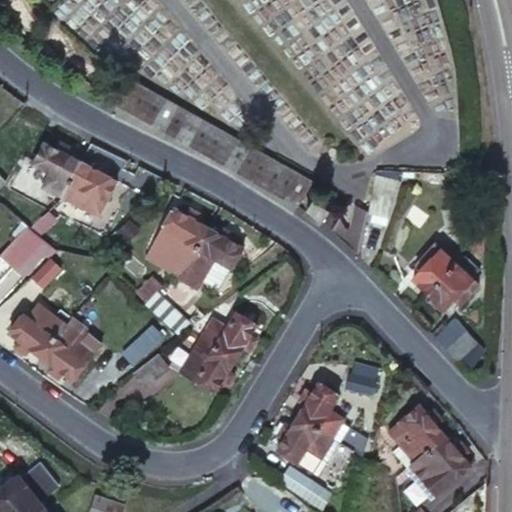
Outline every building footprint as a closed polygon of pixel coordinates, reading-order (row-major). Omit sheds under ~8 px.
[(127,110),(142,86),(130,79),(129,80),(116,103),(127,110)] [(127,110),(139,117),(154,93),(142,86),(127,110)] [(152,124),(165,100),(154,93),(139,117),(149,123),(152,124)] [(164,131),(178,107),(172,103),(165,100),(152,124),(164,131)] [(175,138),(189,114),(178,107),(164,131),(175,138)] [(187,145),(201,121),(189,114),(175,138),(180,141),(187,145)] [(199,152),(213,127),(209,125),(201,121),(187,145),(199,152)] [(206,156),(211,159),(225,134),(213,127),(199,152),(206,156)] [(222,165),(236,140),(225,134),(211,159),(222,165)] [(222,165),(234,172),(248,147),(245,145),(236,140),(222,165)] [(45,186),(65,195),(83,159),(69,153),(57,147),(46,142),(35,164),(51,171),(45,186)] [(59,143),(57,147),(69,153),(71,148),(59,143)] [(246,180),(261,154),(248,147),(234,172),(240,176),(246,180)] [(260,187),(274,162),(268,158),(261,154),(246,180),(260,187)] [(65,195),(82,204),(89,190),(106,199),(118,176),(107,171),(94,165),(83,159),(65,195)] [(96,161),(94,165),(107,171),(109,168),(96,161)] [(269,192),(272,195),(286,169),(274,162),(260,187),(269,192)] [(285,202),(300,176),(294,174),(286,169),(272,195),(285,202)] [(397,176),(379,173),(377,180),(370,208),(369,214),(388,219),(397,176)] [(312,183),(300,176),(285,202),(290,205),(297,209),(312,183)] [(316,202),(307,215),(317,221),(321,223),(329,211),(316,202)] [(206,226),(193,219),(183,214),(172,208),(150,248),(165,257),(160,266),(173,274),(186,261),(206,226)] [(186,209),(183,214),(193,219),(195,214),(186,209)] [(52,247),(31,226),(0,258),(0,260),(21,280),(52,247)] [(219,233),(206,226),(186,261),(173,274),(170,277),(194,290),(213,256),(230,266),(242,246),(231,240),(219,233)] [(222,229),(219,233),(231,240),(234,235),(222,229)] [(145,258),(160,266),(165,257),(150,248),(145,258)] [(460,264),(442,249),(431,260),(423,270),(414,280),(432,296),(460,264)] [(418,266),(423,270),(431,260),(426,256),(418,266)] [(59,269),(49,259),(32,279),(42,287),(59,269)] [(475,278),(460,264),(432,296),(447,310),(456,300),(464,290),(475,278)] [(154,293),(161,286),(152,278),(136,294),(144,302),(154,293)] [(469,294),(464,290),(456,300),(461,304),(469,294)] [(185,325),(154,293),(144,302),(176,334),(185,325)] [(212,320),(200,338),(233,359),(241,346),(249,334),(255,324),(234,312),(224,328),(212,320)] [(65,326),(47,313),(37,326),(23,315),(10,335),(21,343),(32,351),(42,358),(65,326)] [(85,340),(65,326),(42,358),(53,366),(64,373),(75,381),(88,361),(103,345),(88,335),(85,340)] [(467,332),(447,352),(456,362),(477,342),(467,332)] [(254,338),(249,334),(241,346),(247,349),(254,338)] [(200,338),(189,355),(200,363),(191,379),(212,392),(218,381),(226,370),(233,359),(200,338)] [(151,351),(142,339),(119,358),(128,369),(151,351)] [(29,354),(32,351),(21,343),(19,347),(29,354)] [(166,372),(155,359),(134,375),(144,388),(166,372)] [(61,377),(64,373),(53,366),(52,369),(61,377)] [(231,373),(226,370),(218,381),(225,385),(231,373)] [(376,384),(353,376),(349,389),(373,396),(376,384)] [(318,382),(311,394),(305,405),(298,417),(328,433),(334,437),(340,425),(343,419),(330,411),(340,393),(318,382)] [(300,402),(305,405),(311,394),(306,391),(300,402)] [(400,448),(412,463),(444,436),(436,427),(428,417),(419,407),(399,423),(412,437),(400,448)] [(432,414),(428,417),(436,427),(440,423),(432,414)] [(298,417),(291,431),(285,442),(280,450),(322,474),(341,441),(334,437),(328,433),(298,417)] [(341,441),(348,429),(340,425),(334,437),(341,441)] [(280,439),(285,442),(291,431),(285,428),(280,439)] [(412,463),(425,478),(437,468),(449,483),(469,467),(462,458),(454,449),(444,436),(412,463)] [(459,445),(454,449),(462,458),(466,454),(459,445)] [(40,463),(21,478),(40,503),(61,487),(40,463)] [(296,465),(282,485),(302,500),(318,511),(322,511),(335,492),(296,465)] [(36,511),(43,507),(40,503),(21,478),(19,475),(0,490),(0,511),(36,511)] [(120,511),(121,509),(95,499),(90,511),(120,511)] [(295,511),(280,501),(271,511),(295,511)]
